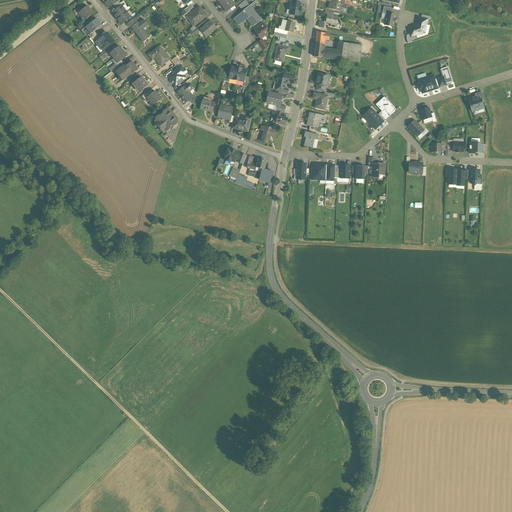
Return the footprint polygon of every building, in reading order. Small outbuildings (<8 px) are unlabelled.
[(117,0),(107,0),(104,2),(109,8),(113,5),(118,1),(117,0)] [(219,0),(218,1),(227,12),(234,6),(229,0),(219,0)] [(345,1),(341,0),(326,0),(330,1),(329,8),(340,11),(341,7),(343,7),(344,5),(345,1)] [(299,3),(292,2),(290,14),(300,16),(302,3),(299,3)] [(191,5),(185,10),(187,13),(190,11),(194,8),(191,5)] [(90,9),(88,6),(82,11),(80,12),(86,19),(93,14),(89,10),(90,9)] [(117,9),(113,13),(117,19),(126,12),(122,6),(117,9)] [(79,7),(73,11),(76,15),(79,13),(80,12),(82,11),(79,7)] [(192,13),(187,17),(187,18),(191,23),(193,21),(196,25),(207,16),(200,7),(192,13)] [(243,12),(239,16),(243,22),(247,19),(253,27),(261,20),(250,7),(243,12)] [(187,13),(182,17),(184,20),(187,18),(187,17),(192,13),(190,11),(187,13)] [(126,12),(117,19),(122,25),(126,21),(131,17),(126,12)] [(391,14),(386,13),(385,20),(386,21),(385,25),(393,27),(394,23),(395,23),(395,20),(396,15),(391,14)] [(333,17),(326,15),(326,16),(325,19),(327,19),(326,23),(331,24),(335,25),(337,18),(333,17)] [(239,16),(234,20),(238,26),(243,22),(239,16)] [(416,25),(424,33),(428,19),(421,18),(418,17),(416,25)] [(128,23),(127,24),(130,28),(132,26),(137,22),(134,18),(133,20),(128,23)] [(87,26),(86,27),(91,34),(94,31),(102,25),(96,19),(87,26)] [(139,24),(137,22),(132,26),(135,31),(143,42),(149,37),(142,28),(147,24),(144,20),(139,24)] [(207,25),(201,31),(206,38),(211,34),(211,33),(217,28),(211,21),(207,25)] [(295,23),(287,21),(285,31),(288,32),(293,33),(295,23)] [(260,28),(255,32),(261,39),(268,33),(266,31),(267,29),(264,25),(260,28)] [(410,35),(411,38),(424,33),(416,25),(408,28),(410,35)] [(91,34),(86,27),(82,31),(86,37),(88,36),(91,34)] [(330,35),(317,32),(316,44),(324,45),(325,40),(329,40),(330,35)] [(100,39),(95,43),(97,46),(99,45),(104,51),(109,47),(115,43),(107,33),(100,39)] [(262,40),(258,43),(264,50),(268,47),(262,40)] [(348,44),(339,43),(338,51),(337,60),(346,61),(348,44)] [(254,48),(259,54),(263,50),(258,44),(254,48)] [(324,45),(316,44),(314,57),(323,58),(324,50),(324,45)] [(362,45),(348,44),(346,61),(360,62),(362,45)] [(289,48),(278,45),(274,60),(283,62),(285,52),(288,53),(289,48)] [(119,46),(110,54),(114,58),(123,51),(119,46)] [(160,46),(149,55),(152,60),(155,57),(157,60),(156,61),(161,67),(171,59),(160,46)] [(338,51),(324,50),(323,58),(337,60),(338,51)] [(123,51),(114,58),(118,63),(127,56),(123,51)] [(177,57),(171,61),(175,66),(181,62),(177,57)] [(131,62),(123,68),(122,67),(116,72),(122,81),(131,74),(131,75),(138,70),(131,62)] [(173,72),(168,76),(168,77),(175,86),(179,83),(186,78),(181,72),(184,70),(181,66),(173,72)] [(239,68),(232,67),(230,73),(229,79),(230,79),(236,80),(239,68)] [(443,77),(445,84),(453,82),(448,67),(441,69),(443,77)] [(246,70),(239,68),(236,80),(243,82),(244,82),(245,77),(246,70)] [(171,69),(164,75),(167,78),(168,77),(168,76),(173,72),(171,69)] [(137,74),(129,81),(132,84),(140,78),(137,74)] [(329,77),(318,74),(316,85),(317,85),(326,87),(327,81),(328,81),(329,77)] [(295,77),(284,75),(283,79),(282,82),(286,82),(293,84),(295,77)] [(433,75),(418,80),(419,84),(417,85),(419,90),(421,90),(422,93),(438,89),(437,88),(439,87),(436,79),(435,80),(433,75)] [(140,78),(132,84),(136,88),(137,87),(140,90),(143,87),(144,89),(149,86),(142,77),(140,78)] [(443,77),(436,79),(439,87),(446,85),(445,84),(443,77)] [(283,79),(277,78),(277,79),(276,79),(276,80),(277,80),(276,84),(280,85),(279,88),(284,89),(286,82),(282,82),(283,79)] [(188,84),(178,93),(181,97),(181,99),(183,99),(186,102),(189,100),(193,97),(192,96),(189,92),(192,89),(188,84)] [(148,92),(141,97),(144,101),(147,98),(150,95),(148,92)] [(161,100),(155,92),(150,95),(147,98),(153,106),(161,100)] [(282,96),(270,93),(267,103),(277,105),(280,106),(280,105),(282,96)] [(324,95),(314,93),(313,99),(317,99),(315,108),(325,110),(328,97),(328,96),(324,95)] [(482,93),(475,95),(476,97),(477,101),(481,100),(482,102),(484,101),(482,93)] [(389,115),(396,109),(385,97),(376,105),(382,112),(384,110),(389,115)] [(476,97),(468,99),(472,112),(484,109),(482,102),(481,100),(477,101),(476,97)] [(214,103),(203,101),(201,109),(205,110),(205,109),(212,111),(214,103)] [(173,114),(168,108),(156,119),(157,120),(155,122),(164,134),(177,124),(175,122),(178,120),(174,116),(174,117),(172,115),(173,114)] [(228,109),(221,108),(221,111),(219,111),(218,118),(223,119),(223,118),(230,119),(231,116),(233,109),(228,108),(228,109)] [(429,108),(420,110),(423,120),(432,117),(431,114),(429,108)] [(375,130),(383,122),(371,110),(363,117),(375,130)] [(380,114),(386,120),(390,116),(389,115),(384,110),(382,112),(380,114)] [(281,113),(276,111),(273,123),(276,123),(284,125),(286,118),(280,117),(281,113)] [(326,116),(310,113),(307,126),(310,127),(316,128),(318,121),(325,122),(326,116)] [(377,116),(383,122),(385,120),(380,114),(377,116)] [(244,121),(239,120),(237,129),(248,132),(251,118),(245,117),(244,121)] [(418,124),(415,121),(408,127),(417,137),(424,131),(418,124)] [(426,128),(420,122),(418,124),(424,131),(426,128)] [(278,130),(265,127),(261,141),(268,143),(269,140),(268,139),(269,136),(276,138),(278,130)] [(319,135),(305,132),(304,137),(306,138),(304,146),(312,148),(314,139),(318,140),(319,135)] [(464,143),(453,143),(453,150),(453,152),(463,152),(464,143)] [(480,143),(470,143),(469,154),(479,154),(479,153),(480,145),(480,143)] [(441,144),(432,144),(432,152),(441,152),(441,147),(441,144)] [(239,153),(228,148),(228,151),(226,151),(226,152),(226,154),(224,159),(226,159),(226,160),(230,162),(232,159),(235,160),(238,154),(239,153)] [(246,156),(240,154),(237,161),(237,162),(243,164),(246,156)] [(261,160),(258,159),(256,166),(256,168),(263,170),(264,170),(267,161),(264,161),(264,159),(261,158),(261,160)] [(306,164),(298,164),(297,176),(294,176),(294,180),(305,180),(305,175),(306,169),(306,164)] [(327,165),(312,164),(312,174),(311,180),(326,181),(327,165)] [(422,164),(410,164),(409,173),(422,174),(422,167),(422,164)] [(327,165),(326,181),(333,181),(334,181),(334,178),(334,172),(334,165),(327,165)] [(343,166),(341,166),(341,170),(341,178),(350,179),(350,166),(343,166)] [(365,166),(356,166),(356,167),(356,174),(355,180),(364,180),(365,174),(365,166)] [(231,176),(237,179),(239,175),(240,172),(238,171),(232,169),(230,176),(231,176)] [(256,171),(250,169),(248,176),(255,178),(257,171),(256,171)] [(273,172),(263,170),(260,180),(270,183),(273,172)] [(451,170),(449,170),(449,178),(449,184),(456,184),(457,171),(457,170),(451,170)] [(474,170),(471,170),(470,183),(472,184),(474,186),(477,184),(479,184),(479,175),(479,171),(476,171),(475,172),(474,170)] [(457,171),(456,184),(456,185),(464,185),(464,179),(465,171),(462,171),(457,171)] [(247,178),(239,175),(235,183),(235,184),(244,187),(247,178)] [(252,190),(254,185),(246,181),(244,187),(252,190)]
